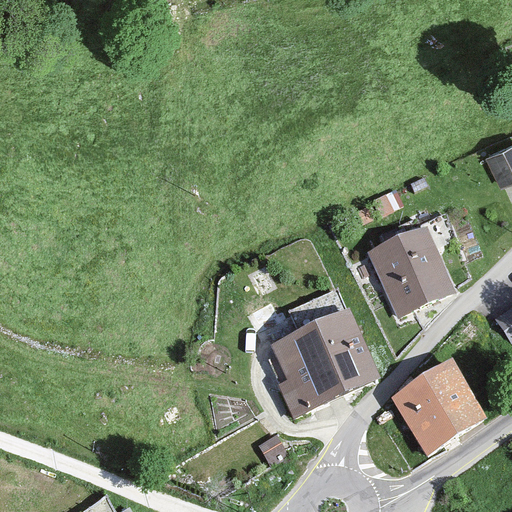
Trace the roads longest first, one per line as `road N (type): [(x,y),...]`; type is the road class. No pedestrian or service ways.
road 1 (unclassified): [(340,475),(350,435),(369,408),(511,263)]
road 2 (tertiary): [(511,418),(423,482),(372,504)]
